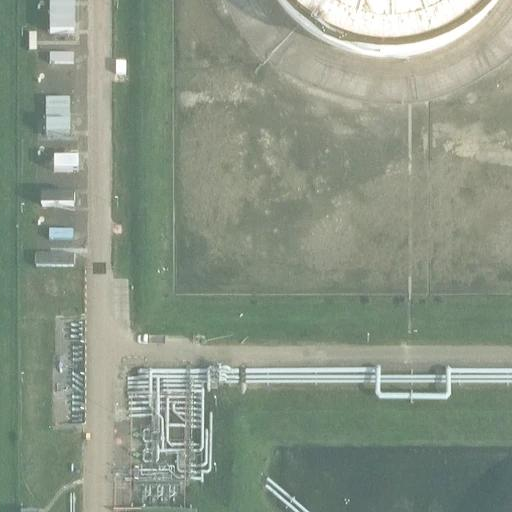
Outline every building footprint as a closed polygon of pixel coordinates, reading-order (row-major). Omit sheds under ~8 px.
[(48,0),(49,22),(74,21),(73,0),(48,0)] [(381,46),(426,43),(469,26),(498,0),(293,0),(299,8),(337,33),(381,46)] [(44,65),(74,64),(74,53),(44,53),(44,65)] [(70,100),(46,100),(46,137),(70,137),(70,100)] [(40,170),(74,170),(74,159),(40,159),(40,170)] [(42,207),(73,207),(73,196),(42,196),(42,207)] [(50,242),(74,242),(74,231),(50,231),(50,242)] [(74,257),(35,257),(35,268),(74,268),(74,257)]
